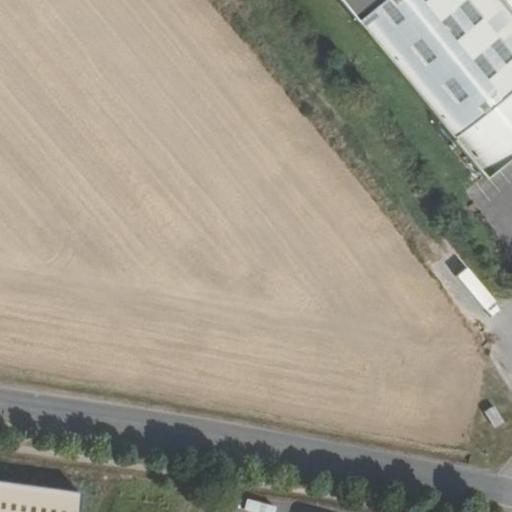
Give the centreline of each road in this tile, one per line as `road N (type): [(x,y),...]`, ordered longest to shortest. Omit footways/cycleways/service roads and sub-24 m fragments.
road 1 (tertiary): [(511,493),(0,410)]
road 2 (unknown): [(511,311),(271,31)]
